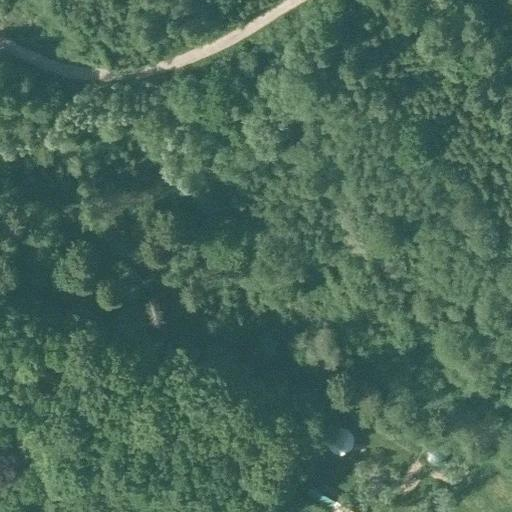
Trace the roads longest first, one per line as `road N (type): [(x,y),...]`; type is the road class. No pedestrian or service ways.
road 1 (track): [(0,293),(323,403)]
road 2 (track): [(295,0),(216,46),(128,75),(53,73),(0,45)]
